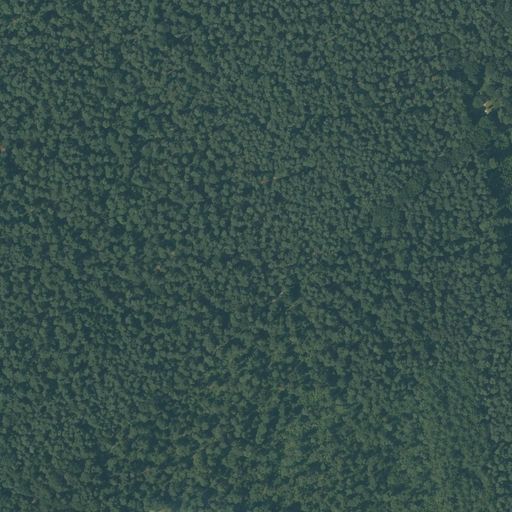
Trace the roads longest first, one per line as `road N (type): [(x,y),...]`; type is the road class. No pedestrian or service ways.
road 1 (track): [(36,502),(498,133)]
road 2 (track): [(417,194),(463,511)]
